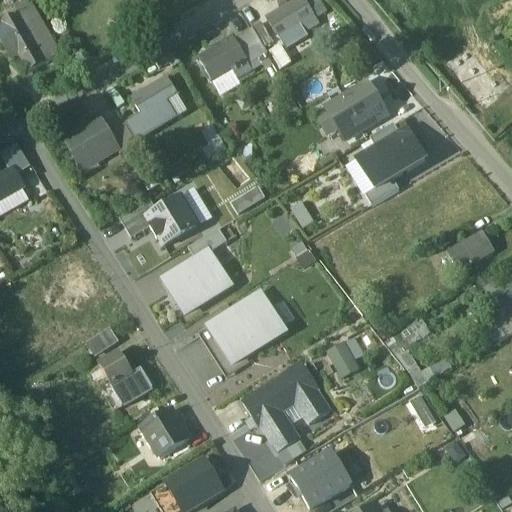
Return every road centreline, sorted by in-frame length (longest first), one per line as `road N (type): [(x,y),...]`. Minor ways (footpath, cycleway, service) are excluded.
road 1 (residential): [(266,511),(22,133)]
road 2 (residential): [(238,0),(22,133)]
road 3 (residential): [(511,190),(350,0)]
